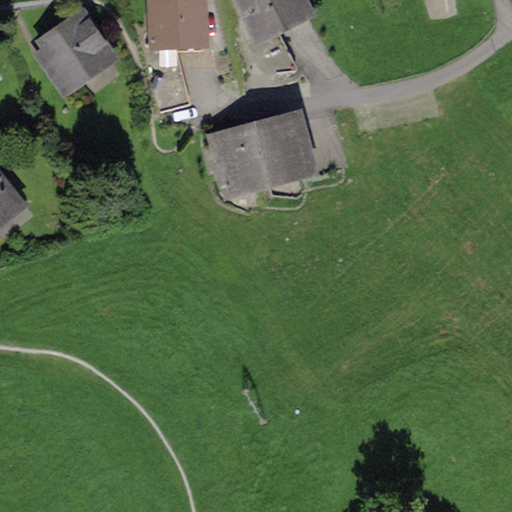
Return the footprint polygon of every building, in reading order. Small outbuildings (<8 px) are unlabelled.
[(240,0),(258,35),(245,41),(262,75),(293,69),(272,27),(303,12),(297,0),(240,0)] [(200,2),(151,3),(152,26),(154,26),(154,45),(144,45),(144,52),(159,110),(186,103),(174,52),(174,44),(201,43),(200,2)] [(44,43),(49,51),(41,56),(68,95),(80,86),(75,78),(108,56),(81,17),(44,43)] [(295,120),(217,141),(230,190),(308,170),(295,120)] [(0,216),(16,204),(0,184),(0,216)]
